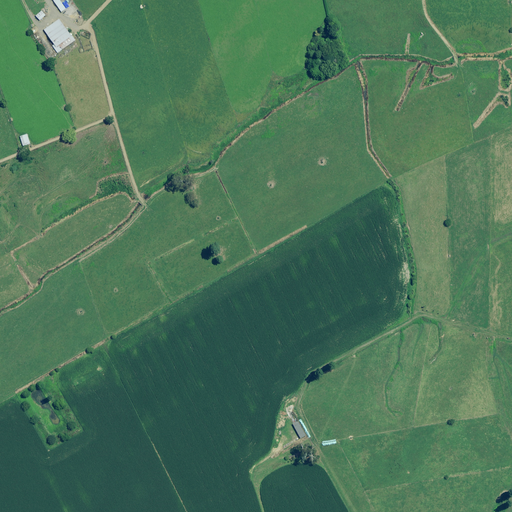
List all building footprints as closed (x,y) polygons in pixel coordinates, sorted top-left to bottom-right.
[(66,9),(59,0),(53,0),(61,12),(66,9)] [(46,15),(42,11),(36,16),(40,20),(46,15)] [(77,41),(58,17),(42,29),(54,45),(51,47),(58,56),(77,41)] [(30,144),(27,134),(20,137),(23,146),(30,144)] [(306,436),(299,421),(293,424),(301,439),(306,436)]
